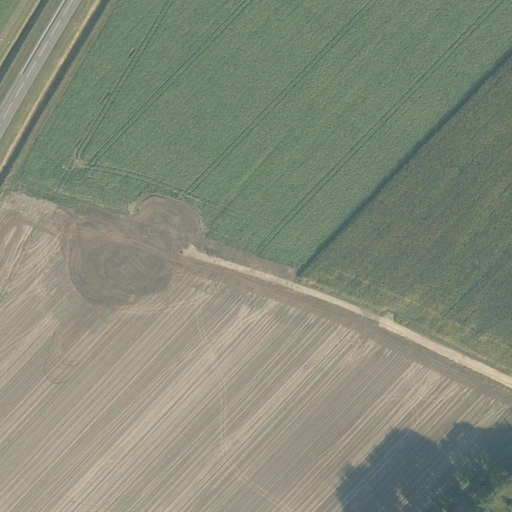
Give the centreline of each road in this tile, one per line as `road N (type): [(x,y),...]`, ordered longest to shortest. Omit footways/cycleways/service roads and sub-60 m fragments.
road 1 (unknown): [(511,380),(345,303),(186,248)]
road 2 (trunk): [(0,120),(71,0)]
